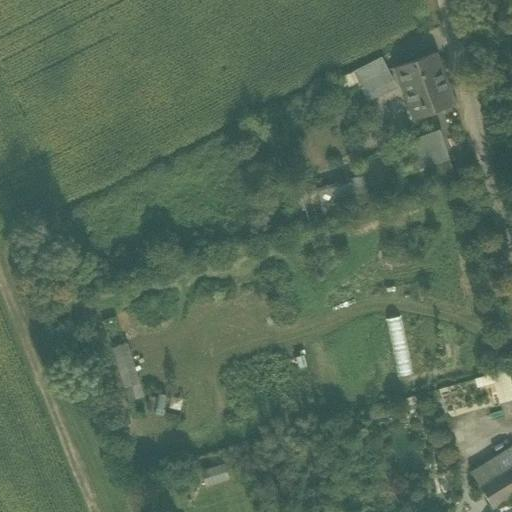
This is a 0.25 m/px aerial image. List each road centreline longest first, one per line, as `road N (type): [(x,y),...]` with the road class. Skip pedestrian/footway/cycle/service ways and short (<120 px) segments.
road 1 (unclassified): [(441,0),(511,287)]
road 2 (track): [(91,511),(0,286)]
